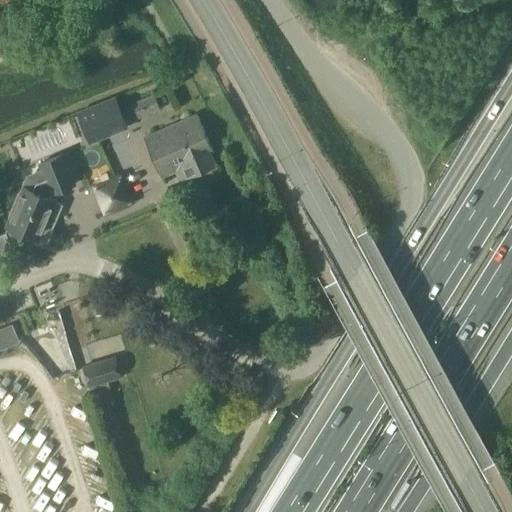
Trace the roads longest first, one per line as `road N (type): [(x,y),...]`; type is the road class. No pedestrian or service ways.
road 1 (secondary): [(483,511),(202,0)]
road 2 (motorway): [(511,83),(249,511)]
road 3 (motorway): [(511,161),(295,511)]
road 4 (motorway): [(355,511),(511,260)]
road 5 (unknown): [(135,127),(205,333)]
road 6 (motorway): [(405,511),(511,345)]
